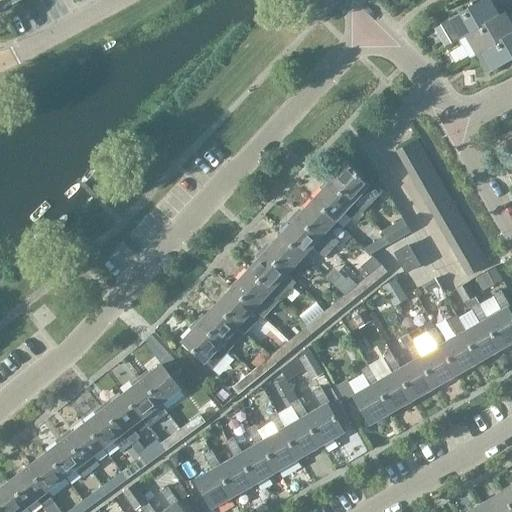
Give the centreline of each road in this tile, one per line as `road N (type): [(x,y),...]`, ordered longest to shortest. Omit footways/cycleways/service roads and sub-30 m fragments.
road 1 (residential): [(0,406),(75,343),(375,24)]
road 2 (residential): [(370,511),(511,429)]
road 3 (residential): [(511,239),(448,124)]
road 4 (residential): [(0,59),(109,0)]
road 5 (residential): [(448,124),(375,24)]
